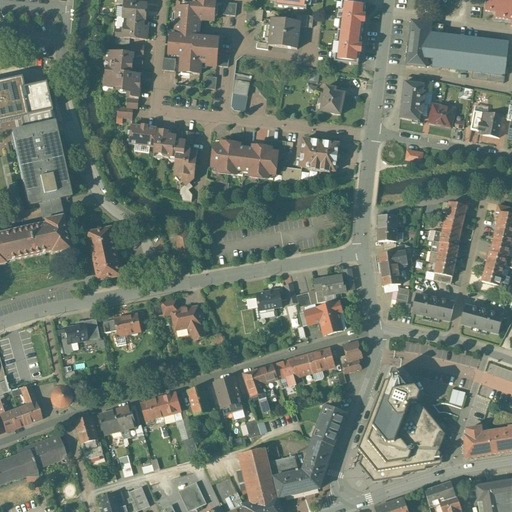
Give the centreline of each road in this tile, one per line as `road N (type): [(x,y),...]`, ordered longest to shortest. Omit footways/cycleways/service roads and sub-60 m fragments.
road 1 (residential): [(0,36),(63,43),(65,108),(79,149),(99,193),(144,236),(153,289)]
road 2 (residential): [(61,420),(377,331)]
road 3 (residential): [(153,289),(362,253)]
road 4 (residential): [(377,331),(335,474),(348,505)]
road 5 (residential): [(163,0),(155,113),(209,119)]
road 6 (residential): [(0,323),(153,289)]
road 7 (residential): [(222,120),(371,136)]
road 8 (residential): [(450,342),(485,198)]
road 9 (residential): [(371,136),(511,160)]
road 10 (residential): [(387,0),(371,136)]
road 11 (residential): [(364,208),(485,198)]
